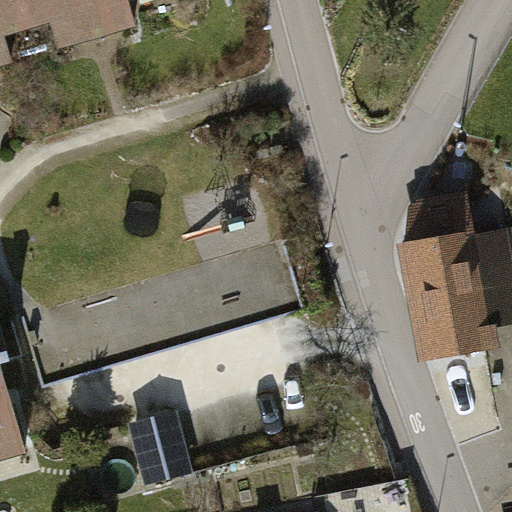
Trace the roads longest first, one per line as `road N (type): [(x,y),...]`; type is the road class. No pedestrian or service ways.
road 1 (residential): [(458,511),(353,190)]
road 2 (residential): [(353,190),(413,152),(497,0)]
road 3 (residential): [(353,190),(302,0)]
